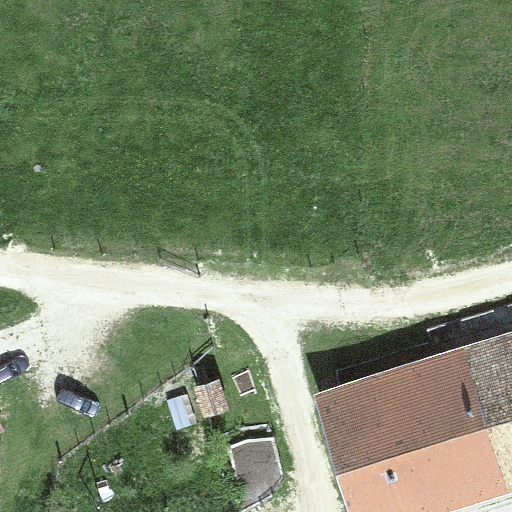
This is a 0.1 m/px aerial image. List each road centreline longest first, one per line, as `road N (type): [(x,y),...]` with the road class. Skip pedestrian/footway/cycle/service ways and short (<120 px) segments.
road 1 (track): [(0,267),(261,301),(365,303),(511,275)]
road 2 (track): [(261,301),(326,511)]
